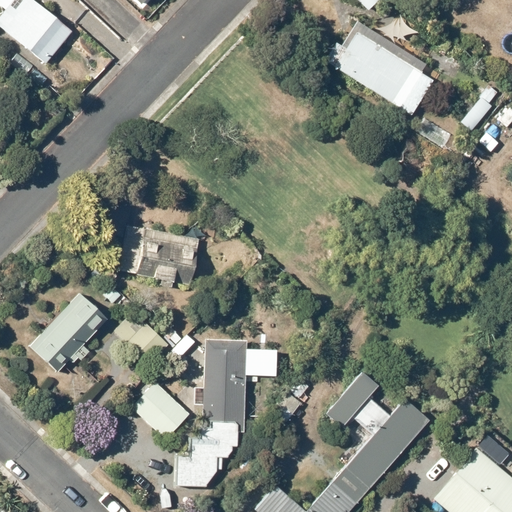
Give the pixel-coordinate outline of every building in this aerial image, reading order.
[(73,30),(36,0),(13,0),(0,16),(0,24),(47,62),(73,30)] [(357,0),(369,11),(380,0),(357,0)] [(332,42),(320,61),(411,116),(434,79),(356,32),(345,50),(332,42)] [(481,95),(460,122),(473,132),(494,105),(481,95)] [(122,228),(127,213),(115,209),(107,235),(122,236),(122,228)] [(199,239),(122,228),(122,236),(116,274),(192,285),(199,239)] [(78,289),(28,345),(59,372),(109,316),(78,289)] [(247,341),(202,340),(201,441),(191,441),(191,460),(174,460),(174,487),(217,487),(218,458),(239,458),(239,435),(247,435),(247,341)] [(379,383),(361,368),(327,412),(345,426),(379,383)] [(189,416),(155,382),(128,409),(163,443),(189,416)] [(353,511),(428,421),(401,400),(309,511),(306,511),(275,486),(253,511),(353,511)] [(511,511),(511,477),(475,447),(431,500),(445,511),(511,511)]
